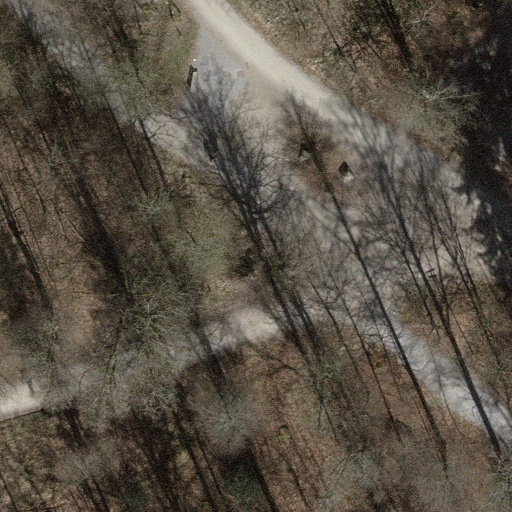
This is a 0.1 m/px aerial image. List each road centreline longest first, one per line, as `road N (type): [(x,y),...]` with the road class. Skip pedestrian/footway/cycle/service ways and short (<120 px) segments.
road 1 (track): [(28,0),(173,135),(292,213),(341,265),(456,183)]
road 2 (track): [(0,396),(251,326),(341,265)]
road 3 (track): [(456,183),(308,85),(201,0)]
road 4 (track): [(511,426),(341,265)]
road 5 (track): [(196,149),(248,37)]
